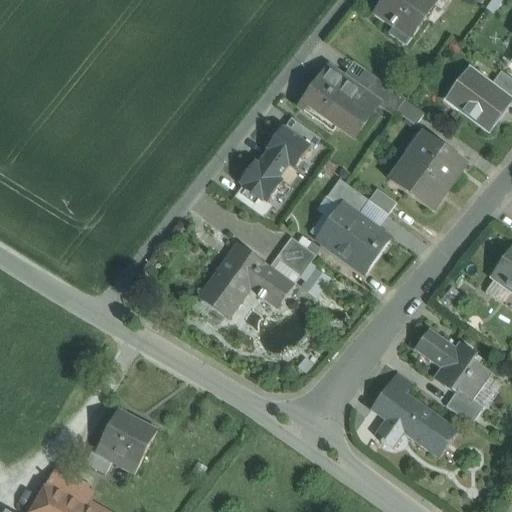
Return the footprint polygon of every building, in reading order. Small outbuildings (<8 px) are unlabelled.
[(428,0),(390,0),(379,16),(376,14),(375,16),(395,30),(399,23),(411,32),(431,4),(432,3),(428,0)] [(450,0),(428,0),(432,3),(431,4),(442,12),(450,0)] [(365,96),(329,71),(306,104),(354,138),(378,106),(378,105),(365,96)] [(511,105),(511,80),(501,73),(490,89),(507,102),(506,104),(511,107),(511,105)] [(490,89),(472,75),(461,90),(465,92),(456,105),(487,128),(506,104),(507,102),(490,89)] [(406,101),(376,79),(365,96),(378,105),(378,106),(394,118),(397,114),(405,102),(406,101)] [(424,116),(405,102),(397,114),(416,128),(424,116)] [(321,143),(292,121),(285,130),(314,152),(321,143)] [(310,152),(283,131),(240,188),(267,209),(285,185),(278,180),(290,164),(297,169),(310,152)] [(467,165),(425,134),(406,160),(449,191),(467,165)] [(449,191),(406,160),(390,183),(433,213),(449,191)] [(369,202),(340,181),(328,199),(344,210),(344,209),(358,219),(369,202)] [(397,205),(377,191),(369,202),(389,216),(397,205)] [(377,233),(389,216),(369,202),(358,219),(377,233)] [(358,219),(344,209),(344,210),(321,242),(364,273),(365,271),(364,270),(376,254),(377,255),(388,240),(377,233),(358,219)] [(295,242),(280,264),(301,279),(316,258),(295,242)] [(267,267),(241,248),(231,262),(229,261),(200,301),(228,321),(254,285),(264,292),(259,300),(263,302),(265,300),(279,310),(294,288),(266,269),(267,267)] [(511,257),(497,278),(508,286),(507,288),(511,291),(511,257)] [(301,279),(280,264),(275,270),(296,285),(301,279)] [(331,280),(316,270),(302,291),(318,301),(331,280)] [(422,342),(485,386),(492,376),(469,359),(472,354),(460,345),(456,350),(430,331),(422,342)] [(485,386),(422,342),(415,352),(441,371),(437,377),(447,385),(445,388),(455,396),(457,397),(459,394),(473,403),(474,402),(485,386)] [(398,374),(383,395),(398,406),(405,395),(407,396),(414,386),(398,374)] [(473,403),(459,394),(457,397),(455,396),(446,409),(472,427),(484,409),(474,402),(473,403)] [(407,396),(405,395),(398,406),(383,395),(371,413),(385,423),(375,438),(383,443),(381,445),(385,448),(386,446),(394,452),(404,436),(439,461),(459,433),(407,396)] [(140,427),(117,415),(95,455),(95,456),(111,464),(135,477),(157,434),(141,426),(140,427)] [(111,464),(95,456),(95,455),(92,453),(85,466),(105,476),(111,464)] [(57,472),(50,484),(49,483),(31,511),(101,511),(89,505),(92,501),(85,497),(89,490),(57,472)]
